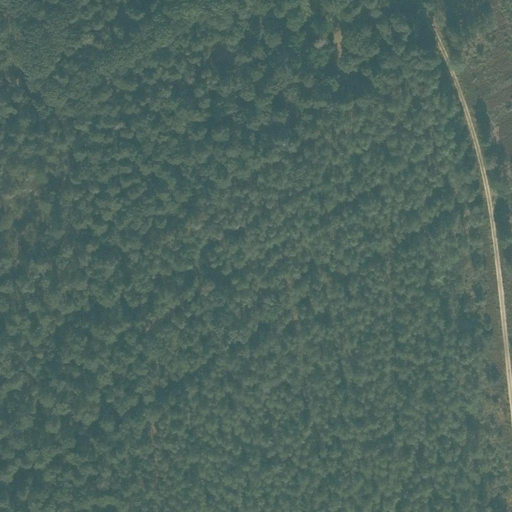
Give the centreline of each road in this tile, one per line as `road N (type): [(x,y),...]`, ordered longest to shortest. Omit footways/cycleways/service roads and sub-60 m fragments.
road 1 (track): [(0,0),(118,239)]
road 2 (track): [(511,395),(491,200),(511,190)]
road 3 (track): [(420,0),(491,200)]
road 4 (track): [(118,239),(141,302),(151,386)]
road 5 (track): [(151,386),(156,511)]
